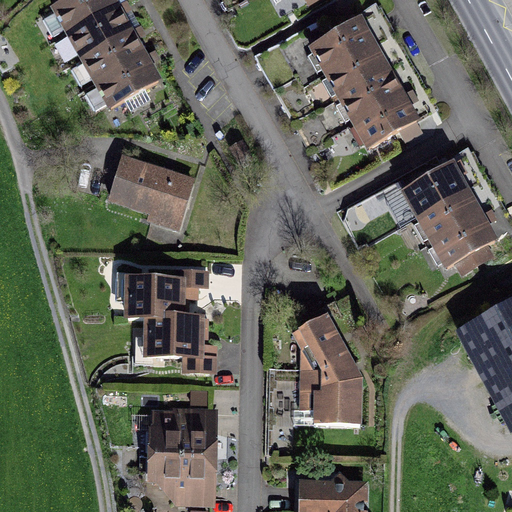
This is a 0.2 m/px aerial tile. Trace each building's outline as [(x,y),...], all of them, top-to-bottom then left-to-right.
[(115,0),(94,0),(61,19),(115,116),(165,88),(115,0)] [(374,25),(317,55),(371,155),(427,125),(374,25)] [(196,187),(129,163),(113,209),(180,232),(196,187)] [(511,248),(465,170),(412,202),(461,282),(511,251),(511,248)] [(185,285),(133,283),(133,325),(150,325),(150,362),(182,362),(181,375),(219,376),(222,350),(211,350),(210,322),(189,322),(190,298),(214,296),(212,277),(185,274),(185,285)] [(511,314),(468,338),(511,421),(511,314)] [(336,323),(301,334),(310,349),(301,412),(318,415),(320,430),(369,431),(368,389),(336,323)] [(177,409),(158,418),(155,492),(165,490),(175,506),(218,505),(224,449),(217,414),(177,409)] [(337,489),(305,487),(303,511),(367,511),(370,483),(342,480),(337,489)]
